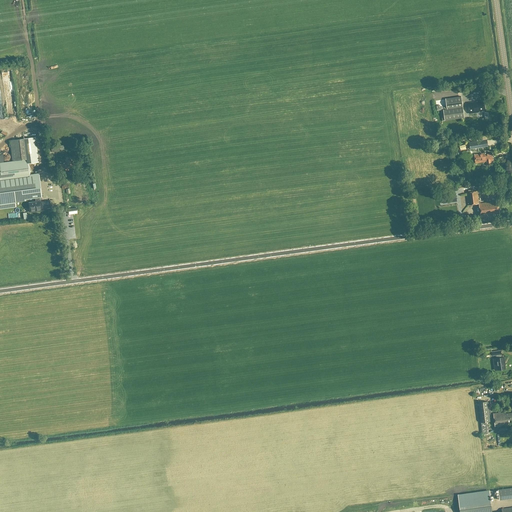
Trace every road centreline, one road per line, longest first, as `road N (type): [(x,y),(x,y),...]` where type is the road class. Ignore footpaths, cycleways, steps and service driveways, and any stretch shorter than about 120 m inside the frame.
road 1 (unclassified): [(0,292),(511,223)]
road 2 (tertiary): [(511,122),(495,0)]
